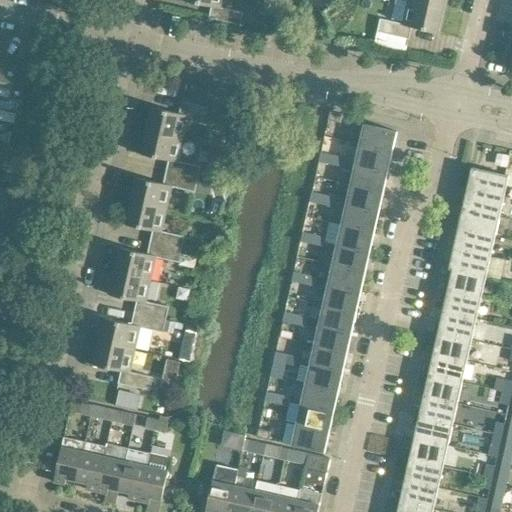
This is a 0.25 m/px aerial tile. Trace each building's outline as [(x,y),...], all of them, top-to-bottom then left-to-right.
[(211,19),(232,23),(235,11),(221,7),(222,0),(183,0),(214,7),(212,16),(211,19)] [(408,0),(408,2),(445,10),(447,0),(408,0)] [(440,33),(445,10),(408,2),(405,14),(403,24),(403,25),(412,27),(440,33)] [(235,11),(232,23),(233,24),(241,25),(244,13),(235,11)] [(380,19),(377,32),(385,34),(409,39),(412,27),(403,25),(403,24),(388,21),(380,19)] [(7,64),(0,62),(0,110),(16,114),(27,64),(8,59),(7,64)] [(179,113),(151,107),(146,131),(183,139),(188,117),(202,120),(205,106),(182,101),(179,113)] [(205,106),(202,120),(211,122),(214,108),(205,106)] [(340,123),(342,114),(330,112),(328,120),(340,123)] [(364,124),(359,144),(393,152),(397,132),(364,124)] [(178,161),(183,139),(146,131),(140,154),(178,163),(179,161),(178,161)] [(388,172),(393,152),(359,144),(355,164),(388,172)] [(319,161),(331,163),(333,155),(321,152),(319,161)] [(344,157),(333,155),(331,163),(342,166),(344,157)] [(192,164),(189,177),(197,179),(200,166),(192,164)] [(355,164),(350,184),(384,192),(388,172),(355,164)] [(472,167),(467,188),(504,197),(509,176),(505,175),(472,167)] [(135,177),(130,201),(167,209),(172,187),(173,187),(173,186),(135,177)] [(197,179),(189,177),(186,191),(194,193),(197,179)] [(379,212),(384,192),(350,184),(346,204),(379,212)] [(499,217),(504,197),(467,188),(463,209),(499,217)] [(310,201),(322,203),(323,195),(312,192),(310,201)] [(335,198),(323,195),(322,203),(333,206),(335,198)] [(162,231),(167,209),(130,201),(124,224),(162,233),(163,232),(162,231)] [(346,204),(341,224),(375,232),(379,212),(346,204)] [(495,237),(499,217),(463,209),(458,228),(495,237)] [(370,252),(375,232),(341,224),(337,244),(370,252)] [(458,228),(454,248),(490,257),(495,237),(458,228)] [(301,241),(313,243),(314,235),(303,232),(301,241)] [(176,234),(173,248),(182,249),(185,236),(176,234)] [(326,238),(314,235),(313,243),(324,246),(326,238)] [(337,244),(332,264),(366,272),(370,252),(337,244)] [(119,248),(114,271),(151,279),(156,257),(157,257),(157,256),(119,248)] [(182,249),(173,248),(170,261),(179,263),(182,249)] [(486,277),(490,257),(454,248),(449,269),(452,270),(486,277)] [(361,292),(366,272),(332,264),(328,285),(361,292)] [(444,284),(444,289),(481,297),(486,277),(452,270),(450,280),(445,279),(444,284)] [(146,302),(151,279),(114,271),(109,294),(147,303),(147,302),(146,302)] [(292,281),(304,284),(305,275),(294,273),(292,281)] [(317,278),(305,275),(304,284),(315,286),(317,278)] [(328,285),(323,305),(357,312),(361,292),(328,285)] [(476,319),(481,297),(444,289),(443,293),(441,296),(440,298),(445,300),(443,311),(476,319)] [(161,304),(157,318),(166,320),(169,306),(161,304)] [(352,332),(357,312),(323,305),(319,325),(352,332)] [(435,326),(434,332),(472,340),(476,319),(443,311),(440,322),(435,321),(435,326)] [(283,321),(295,324),(296,315),(285,313),(283,321)] [(308,318),(296,315),(295,324),(306,326),(308,318)] [(103,318),(98,341),(135,350),(140,327),(141,328),(141,326),(103,318)] [(166,320),(157,318),(154,331),(163,333),(166,320)] [(319,325),(314,345),(348,352),(352,332),(319,325)] [(467,361),(472,340),(434,332),(433,334),(432,338),(430,341),(436,342),(433,354),(467,361)] [(130,372),(135,350),(98,341),(93,365),(131,373),(131,372),(130,372)] [(343,372),(348,352),(314,345),(310,365),(343,372)] [(274,361),(286,364),(287,355),(276,353),(274,361)] [(425,369),(425,374),(462,382),(467,361),(433,354),(431,365),(425,363),(425,369)] [(299,358),(287,355),(286,364),(297,366),(299,358)] [(310,365),(305,385),(339,392),(343,372),(310,365)] [(145,374),(142,388),(150,390),(153,376),(145,374)] [(457,403),(462,382),(425,374),(424,376),(423,380),(421,383),(426,384),(424,395),(457,403)] [(511,380),(506,380),(503,391),(511,393),(511,390),(511,380)] [(334,413),(339,392),(305,385),(301,405),(334,413)] [(500,403),(509,405),(511,393),(503,391),(500,403)] [(265,401),(276,404),(278,396),(267,393),(265,401)] [(416,410),(415,415),(453,424),(457,403),(424,395),(421,407),(416,405),(416,410)] [(290,398),(278,396),(276,404),(288,407),(290,398)] [(72,400),(70,411),(79,413),(82,402),(72,400)] [(301,405),(296,425),(330,433),(334,413),(301,405)] [(103,419),(113,421),(115,410),(106,407),(103,419)] [(136,414),(115,410),(113,421),(134,426),(136,414)] [(448,445),(453,424),(415,415),(414,418),(413,422),(411,425),(417,427),(415,437),(448,445)] [(157,419),(147,417),(144,428),(155,430),(157,419)] [(168,421),(157,419),(155,430),(166,433),(168,421)] [(496,421),(494,433),(502,435),(505,423),(496,421)] [(325,453),(330,433),(296,425),(291,445),(325,453)] [(257,437),(269,440),(271,432),(259,429),(257,437)] [(491,444),(499,446),(502,435),(494,433),(491,444)] [(64,437),(54,482),(65,484),(67,479),(77,481),(86,442),(64,437)] [(245,439),(235,437),(232,449),(242,452),(245,439)] [(406,452),(406,457),(443,466),(448,445),(415,437),(412,449),(406,448),(406,452)] [(245,439),(242,452),(263,457),(264,456),(266,444),(255,441),(246,439),(245,439)] [(97,492),(105,456),(107,446),(86,442),(77,481),(88,483),(86,489),(97,492)] [(264,456),(263,457),(284,461),(287,448),(266,444),(264,456)] [(128,499),(139,501),(150,453),(129,448),(126,461),(119,490),(130,493),(128,499)] [(287,448),(284,461),(306,466),(309,453),(287,448)] [(147,511),(151,511),(159,511),(171,457),(150,453),(139,501),(149,503),(147,511)] [(306,466),(306,469),(327,474),(328,469),(331,458),(309,453),(306,466)] [(116,504),(119,490),(126,461),(105,456),(97,492),(106,494),(104,501),(116,504)] [(438,487),(443,466),(406,457),(405,460),(404,464),(402,467),(407,469),(405,480),(438,487)] [(487,463),(484,475),(493,477),(495,465),(487,463)] [(228,511),(235,486),(238,469),(217,464),(206,511),(228,511)] [(240,467),(238,475),(246,477),(247,469),(240,467)] [(500,472),(497,484),(506,486),(508,474),(500,472)] [(482,487),(490,489),(493,477),(484,475),(482,487)] [(397,495),(396,501),(433,509),(438,487),(405,480),(402,491),(397,490),(397,495)] [(250,511),(272,511),(279,485),(258,481),(256,490),(250,511)] [(503,497),(506,486),(497,484),(494,496),(503,497)] [(295,511),(300,490),(279,485),(272,511),(295,511)] [(250,511),(256,490),(235,486),(228,511),(250,511)] [(317,511),(322,493),(301,488),(300,490),(295,511),(317,511)] [(432,511),(433,509),(396,501),(394,506),(392,510),(398,511),(397,511),(432,511)]
